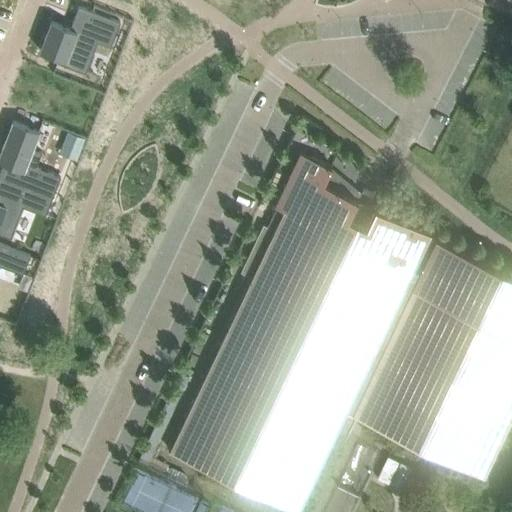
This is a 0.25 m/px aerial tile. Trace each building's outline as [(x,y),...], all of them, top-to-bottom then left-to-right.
[(52,20),(40,50),(58,56),(56,60),(79,69),(91,38),(110,46),(120,20),(79,5),(70,27),(52,20)] [(13,119),(0,154),(0,160),(9,164),(4,177),(53,196),(61,175),(36,166),(42,151),(33,147),(39,130),(13,119)] [(252,276),(170,448),(281,501),(299,509),(346,409),(368,419),(483,474),(511,413),(511,274),(505,271),(451,245),(435,238),(432,243),(425,239),(429,231),(369,203),(374,193),(364,187),(363,188),(370,192),(365,201),(324,182),(332,166),(303,152),(277,206),(267,226),(264,224),(241,271),(252,276)] [(0,232),(11,237),(23,205),(46,214),(53,196),(4,177),(0,187),(0,232)] [(0,265),(1,264),(23,273),(31,254),(0,241),(0,265)] [(388,454),(378,477),(388,482),(399,459),(388,454)] [(401,461),(391,483),(401,488),(407,476),(412,466),(408,464),(401,461)]
